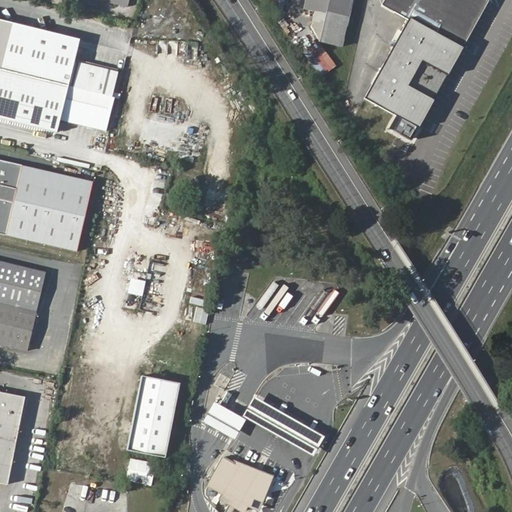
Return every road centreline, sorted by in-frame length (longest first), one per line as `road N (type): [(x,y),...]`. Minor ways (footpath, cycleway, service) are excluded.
road 1 (tertiary): [(226,0),(511,449)]
road 2 (motorway): [(511,177),(319,511)]
road 3 (motorway): [(358,511),(511,246)]
